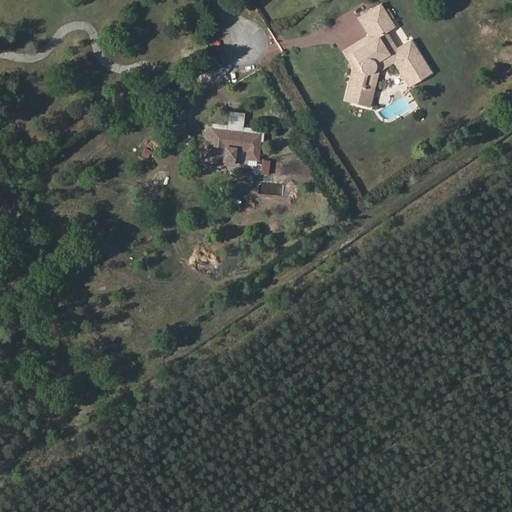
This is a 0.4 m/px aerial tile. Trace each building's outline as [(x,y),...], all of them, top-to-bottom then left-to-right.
[(358,55),(354,71),(345,104),(366,110),(374,72),(397,59),(411,81),(406,84),(412,92),(426,82),(421,74),(430,68),(414,42),(400,50),(390,35),(397,30),(394,24),(398,22),(390,10),(386,12),(382,6),(360,20),(370,38),(374,45),(358,55)] [(370,38),(343,53),(354,71),(358,55),(374,45),(370,38)] [(406,84),(411,81),(397,59),(374,72),(366,110),(371,111),(381,77),(396,69),(406,84)] [(426,82),(435,77),(430,68),(421,74),(426,82)] [(245,132),(233,130),(208,126),(204,167),(223,170),(226,167),(228,149),(252,152),(251,161),(260,162),(262,134),(245,132)] [(169,146),(161,136),(152,143),(161,153),(169,146)] [(262,173),(270,174),(272,159),(264,158),(262,173)]
